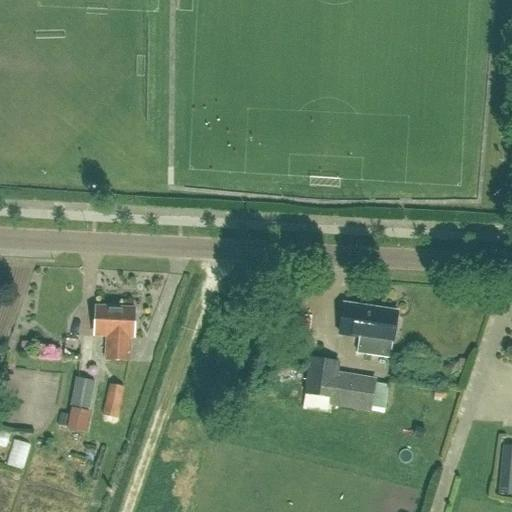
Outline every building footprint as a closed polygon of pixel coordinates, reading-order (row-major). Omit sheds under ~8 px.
[(392,342),(396,314),(344,306),(340,329),(360,332),(357,354),(389,358),(391,342),(392,342)] [(133,338),(134,309),(96,307),(94,336),(106,337),(105,361),(129,362),(130,338),(133,338)] [(383,414),(388,386),(375,384),(376,379),(337,373),(339,363),(310,358),(306,385),(305,395),(304,403),(350,410),(371,413),(371,412),(383,414)] [(88,410),(94,382),(75,378),(69,406),(88,410)] [(117,419),(123,388),(108,385),(102,416),(117,419)] [(22,468),(29,443),(12,438),(6,463),(22,468)] [(511,458),(501,457),(498,485),(511,486),(511,458)]
